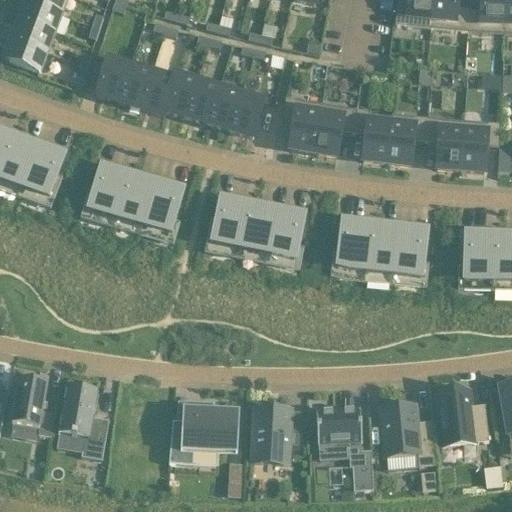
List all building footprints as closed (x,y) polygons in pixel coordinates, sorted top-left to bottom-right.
[(69,0),(28,0),(26,7),(59,20),(67,0),(72,2),(73,1),(69,0)] [(115,0),(113,8),(124,12),(127,4),(115,0)] [(290,0),(290,3),(314,9),(315,0),(290,0)] [(394,29),(430,33),(433,0),(409,0),(409,7),(396,5),(394,29)] [(433,0),(430,33),(466,37),(468,13),(456,12),(457,0),(433,0)] [(466,37),(503,38),(504,0),(480,0),(480,14),(468,13),(466,37)] [(511,0),(504,0),(503,38),(511,38),(511,0)] [(52,39),(59,20),(26,7),(19,26),(52,39)] [(122,19),(124,12),(113,8),(111,15),(122,19)] [(175,27),(177,19),(165,16),(163,24),(175,27)] [(95,19),(91,30),(99,33),(103,21),(95,19)] [(177,19),(175,27),(186,30),(188,23),(177,19)] [(45,58),(52,39),(19,26),(12,45),(45,58)] [(216,38),(218,31),(206,28),(205,35),(216,38)] [(152,37),(163,40),(165,32),(154,29),(152,37)] [(95,44),(99,33),(91,30),(87,42),(95,44)] [(218,31),(216,38),(228,41),(230,33),(218,31)] [(165,32),(163,40),(175,44),(177,36),(165,32)] [(247,46),(259,48),(260,41),(249,38),(247,46)] [(208,52),(209,44),(198,41),(196,49),(208,52)] [(260,41),(259,48),(270,51),(272,43),(260,41)] [(209,44),(208,52),(219,55),(221,47),(209,44)] [(38,77),(45,58),(12,45),(4,64),(38,77)] [(318,52),(307,50),(305,57),(317,59),(318,52)] [(240,60),(252,63),(254,55),(242,53),(240,60)] [(265,58),(254,55),(252,63),(263,66),(265,58)] [(78,69),(86,72),(90,60),(82,58),(78,69)] [(107,64),(96,100),(119,107),(130,71),(107,64)] [(498,94),(511,94),(511,68),(507,68),(507,78),(499,78),(498,94)] [(82,83),(86,72),(78,69),(74,80),(82,83)] [(130,71),(119,107),(141,114),(152,77),(130,71)] [(152,77),(141,114),(163,121),(165,116),(164,116),(174,84),(173,84),(152,77)] [(174,84),(164,116),(165,116),(186,123),(197,86),(175,80),(173,84),(174,84)] [(197,86),(186,123),(208,129),(219,93),(197,86)] [(219,93),(208,129),(230,136),(241,100),(219,93)] [(241,100),(230,136),(252,143),(263,106),(241,100)] [(312,158),(320,108),(285,102),(280,126),(293,128),(289,154),(312,158)] [(320,108),(312,158),(336,161),(340,136),(353,137),(356,114),(320,108)] [(362,165),(386,168),(392,118),(391,118),(390,128),(367,125),(368,116),(356,114),(353,137),(365,139),(362,165)] [(428,122),(392,118),(386,168),(409,171),(412,145),(425,146),(428,122)] [(428,122),(425,146),(438,148),(436,174),(460,175),(463,125),(428,122)] [(460,175),(483,177),(485,151),(498,152),(499,128),(463,125),(460,175)] [(0,174),(12,139),(0,135),(0,174)] [(12,139),(0,174),(0,183),(21,191),(23,191),(38,149),(12,139)] [(50,201),(65,158),(38,149),(23,191),(21,191),(18,200),(23,201),(26,192),(50,201)] [(498,176),(509,177),(510,168),(498,167),(498,176)] [(114,220),(116,221),(128,177),(101,170),(89,213),(114,220)] [(155,185),(128,177),(116,221),(114,220),(111,229),(116,231),(119,222),(140,228),(143,228),(155,185)] [(143,228),(140,228),(138,237),(143,238),(145,229),(170,236),(182,192),(155,185),(143,228)] [(241,251),(244,251),(251,206),(223,201),(216,246),(241,251)] [(279,211),(251,206),(244,251),(241,251),(239,260),(245,261),(246,252),(268,255),(271,256),(279,211)] [(271,256),(268,255),(267,265),(272,266),(273,256),(299,261),(307,216),(279,211),(271,256)] [(367,270),(369,270),(374,225),(346,222),(341,267),(367,270)] [(371,280),(372,270),(394,273),(397,273),(402,228),(374,225),(369,270),(367,270),(366,279),(371,280)] [(402,228),(397,273),(394,273),(393,282),(399,283),(400,273),(425,276),(430,231),(402,228)] [(497,280),(498,234),(470,233),(468,279),(494,279),(497,280)] [(511,234),(498,234),(497,280),(494,279),(494,289),(499,289),(500,280),(511,279),(511,234)] [(37,440),(49,442),(53,418),(42,416),(47,385),(31,382),(30,386),(19,384),(11,429),(38,434),(37,440)] [(511,389),(498,392),(506,444),(511,442),(511,389)] [(75,442),(75,440),(84,442),(80,461),(101,465),(108,425),(93,422),(95,414),(93,413),(96,397),(88,396),(89,392),(75,390),(74,393),(66,392),(58,437),(71,439),(71,442),(75,442)] [(436,399),(442,451),(488,446),(484,409),(470,411),(468,395),(436,399)] [(414,410),(379,413),(384,463),(386,463),(387,475),(418,472),(434,470),(430,426),(416,427),(414,410)] [(172,424),(168,468),(192,469),(193,457),(236,460),(236,451),(238,416),(201,414),(182,413),(181,425),(172,424)] [(359,414),(315,416),(317,450),(318,450),(319,464),(348,463),(349,472),(351,472),(352,495),(372,494),(371,471),(370,455),(361,456),(360,448),(361,448),(359,414)] [(251,466),(287,468),(288,449),(296,449),(298,428),(283,427),(284,417),(254,416),(251,466)] [(242,484),(243,467),(229,466),(228,483),(242,484)]
